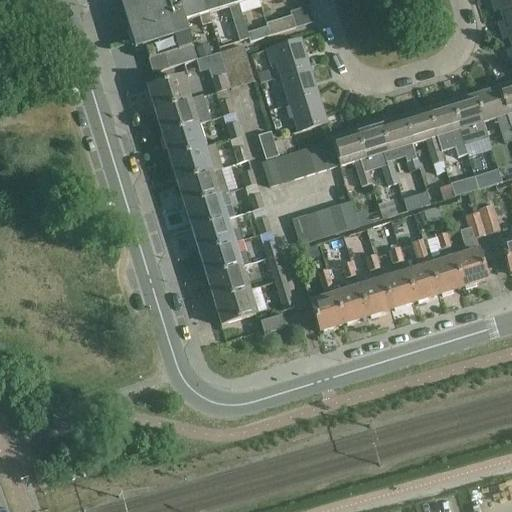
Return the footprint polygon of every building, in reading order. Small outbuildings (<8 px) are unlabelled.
[(164,58),(191,49),(184,24),(176,0),(140,0),(119,6),(133,52),(159,44),(164,58)] [(176,0),(184,24),(199,20),(201,28),(211,25),(208,17),(203,0),(176,0)] [(203,0),(208,17),(228,10),(233,9),(230,0),(203,0)] [(258,1),(257,0),(230,0),(233,9),(228,10),(233,27),(243,24),(238,7),(258,1)] [(511,0),(488,0),(493,14),(499,12),(511,7),(511,0)] [(502,41),(507,39),(511,37),(511,7),(499,12),(502,23),(497,25),(502,41)] [(266,30),(269,39),(295,31),(291,18),(265,26),(266,30)] [(243,24),(233,27),(239,45),(247,43),(248,46),(250,45),(247,36),(243,24)] [(269,39),(266,30),(247,36),(250,45),(269,39)] [(280,79),(308,71),(300,42),(265,52),(270,69),(276,67),(280,79)] [(200,62),(211,58),(208,46),(196,50),(200,62)] [(223,68),(235,64),(247,60),(243,48),(219,56),(223,68)] [(191,49),(164,58),(168,72),(196,63),(191,49)] [(235,64),(242,88),(254,84),(247,60),(235,64)] [(242,88),(235,64),(223,68),(231,92),(242,88)] [(215,96),(226,92),(219,68),(207,71),(215,96)] [(289,107),(317,98),(308,71),(280,79),(289,107)] [(267,73),(257,77),(260,85),(270,82),(267,73)] [(154,115),(189,104),(181,79),(146,90),(154,115)] [(511,87),(498,92),(506,119),(511,116),(511,87)] [(498,92),(473,99),(482,126),(506,119),(498,92)] [(317,98),(289,107),(297,136),(326,127),(317,98)] [(473,99),(449,107),(458,134),(473,129),(480,152),(489,149),(482,126),(473,99)] [(189,104),(154,115),(161,138),(196,128),(210,123),(203,100),(189,104)] [(234,116),(229,102),(218,105),(222,120),(234,116)] [(449,107),(426,114),(434,141),(458,134),(449,107)] [(426,114),(403,121),(411,148),(425,144),(435,177),(445,174),(434,141),(426,114)] [(403,121),(378,129),(389,164),(404,159),(408,174),(411,173),(416,188),(423,186),(411,148),(403,121)] [(287,122),(276,126),(281,142),(293,138),(287,122)] [(241,140),(237,126),(225,129),(230,143),(241,140)] [(168,162),(203,151),(196,128),(161,138),(168,162)] [(378,129),(354,136),(366,174),(380,170),(384,182),(394,179),(389,164),(378,129)] [(502,146),(511,142),(511,134),(510,129),(498,132),(502,146)] [(265,162),(277,158),(270,135),(257,139),(265,162)] [(366,174),(354,136),(331,144),(339,169),(339,170),(352,166),(360,190),(370,187),(366,174)] [(320,147),(328,173),(339,169),(331,144),(320,147)] [(308,151),(315,177),(328,173),(320,147),(308,151)] [(214,148),(203,151),(168,162),(176,186),(211,175),(222,172),(214,148)] [(248,164),(244,149),(232,152),(237,167),(248,164)] [(296,154),(304,180),(315,177),(308,151),(296,154)] [(284,158),(292,184),(304,180),(296,154),(284,158)] [(273,162),(281,188),(292,184),(284,158),(273,162)] [(281,188),(273,162),(260,165),(268,191),(281,188)] [(491,188),(501,185),(497,172),(487,175),(491,188)] [(256,188),(252,173),(240,176),(244,191),(256,188)] [(183,209),(218,199),(226,196),(222,183),(214,186),(211,175),(176,186),(183,209)] [(477,192),(473,179),(466,182),(470,194),(477,192)] [(452,261),(461,291),(486,283),(473,242),(485,239),(478,217),(471,195),(466,196),(472,216),(463,219),(467,231),(458,234),(465,257),(452,261)] [(263,211),(259,196),(247,200),(252,214),(263,211)] [(190,233),(225,222),(234,220),(230,207),(221,210),(218,199),(183,209),(190,233)] [(447,218),(458,214),(454,201),(442,205),(447,218)] [(381,221),(397,217),(392,202),(377,207),(381,221)] [(338,208),(346,234),(358,230),(350,204),(338,208)] [(326,211),(334,237),(346,234),(338,208),(326,211)] [(441,222),(438,210),(423,214),(425,223),(431,225),(441,222)] [(315,215),(322,241),(334,237),(326,211),(315,215)] [(511,275),(511,229),(510,230),(511,235),(500,239),(498,234),(495,224),(492,225),(489,214),(478,217),(485,239),(492,262),(503,259),(508,276),(511,275)] [(303,219),(310,245),(322,241),(315,215),(303,219)] [(310,245),(303,219),(291,223),(298,249),(310,245)] [(270,235),(266,220),(255,224),(259,238),(270,235)] [(197,256),(232,246),(242,243),(239,231),(229,234),(225,222),(190,233),(197,256)] [(461,291),(452,261),(445,236),(435,239),(439,252),(437,253),(441,265),(429,269),(438,298),(461,291)] [(405,276),(414,306),(438,298),(429,269),(420,242),(410,246),(418,272),(405,276)] [(267,261),(278,258),(274,244),(262,247),(267,261)] [(205,280),(240,270),(250,266),(246,255),(236,258),(232,246),(197,256),(205,280)] [(387,254),(392,267),(403,263),(399,250),(387,254)] [(364,261),(368,274),(378,271),(374,257),(364,261)] [(281,268),(278,258),(267,261),(274,285),(285,282),(281,268)] [(345,282),(355,278),(350,265),(340,268),(345,282)] [(212,304),(247,293),(240,270),(205,280),(212,304)] [(342,328),(334,298),(326,272),(316,275),(325,301),(310,306),(319,335),(342,328)] [(381,284),(390,313),(414,306),(405,276),(381,284)] [(285,282),(274,285),(281,307),(292,304),(285,282)] [(357,291),(366,320),(390,313),(381,284),(357,291)] [(366,320),(357,291),(334,298),(342,328),(366,320)] [(247,293),(212,304),(220,328),(255,317),(247,293)] [(259,306),(261,317),(280,313),(277,302),(259,306)] [(200,339),(217,335),(213,317),(195,322),(200,339)] [(263,339),(285,332),(281,319),(259,325),(263,339)]
